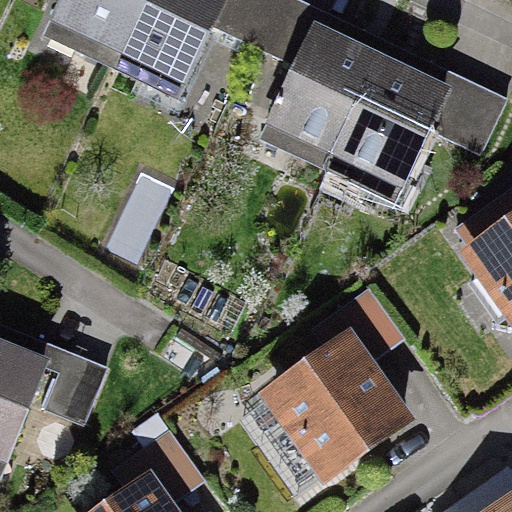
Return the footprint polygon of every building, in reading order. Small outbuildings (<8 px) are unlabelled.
[(65,0),(47,40),(181,102),(211,39),(228,0),(65,0)] [(319,15),(288,0),(237,0),(219,39),(291,73),(319,15)] [(396,66),(360,49),(317,30),(268,138),(397,196),(446,87),(396,66)] [(456,87),(431,146),(476,165),(501,106),(456,87)] [(511,227),(475,253),(511,305),(511,227)] [(0,342),(0,462),(14,467),(53,362),(0,342)] [(357,348),(281,398),(329,472),(405,422),(357,348)] [(102,370),(61,355),(40,412),(81,427),(102,370)] [(165,511),(149,487),(111,511),(165,511)]
